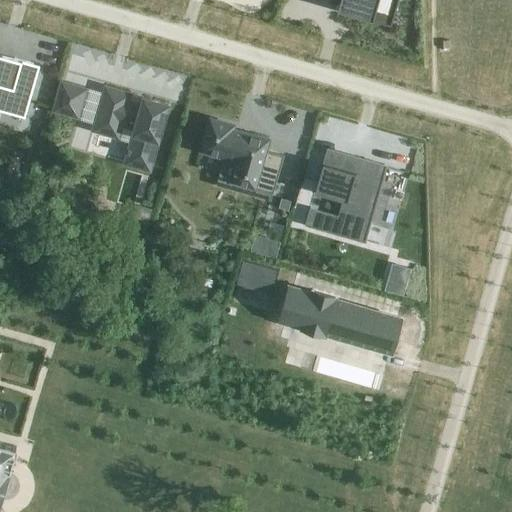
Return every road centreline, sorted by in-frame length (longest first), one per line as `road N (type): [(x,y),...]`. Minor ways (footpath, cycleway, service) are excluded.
road 1 (residential): [(57,0),(511,129)]
road 2 (residential): [(428,511),(511,212)]
